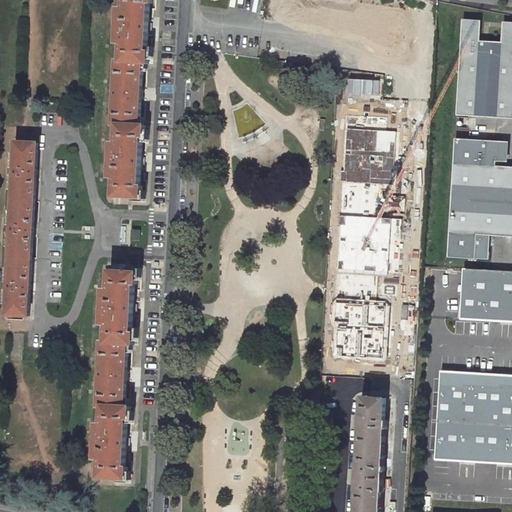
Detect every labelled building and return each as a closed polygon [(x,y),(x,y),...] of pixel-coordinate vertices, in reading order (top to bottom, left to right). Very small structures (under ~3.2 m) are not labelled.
[(117,89),(116,99),(118,99),(116,125),(121,126),(119,143),(115,143),(114,155),(118,155),(117,166),(113,166),(113,178),(118,178),(116,197),(144,198),(145,187),(141,186),(142,167),(144,167),(144,158),(143,158),(144,138),(147,139),(148,126),(142,126),(146,64),(151,64),(152,53),(149,53),(150,33),(152,33),(153,24),(151,24),(152,5),(155,5),(154,0),(127,0),(127,10),(122,10),(121,21),(125,21),(124,33),(121,33),(120,44),(125,45),(124,61),(120,61),(119,89),(117,89)] [(511,118),(511,31),(503,31),(502,42),(481,41),(482,29),(463,28),(457,115),(511,118)] [(417,397),(439,42),(434,42),(412,396),(417,397)] [(511,166),(497,166),(497,162),(500,162),(501,141),(456,139),(449,257),(476,259),(478,235),(511,236),(511,166)] [(10,313),(32,315),(41,143),(19,142),(18,152),(13,152),(13,167),(18,168),(17,174),(13,174),(11,189),(16,189),(15,210),(11,209),(10,223),(15,224),(14,231),(10,230),(9,245),(13,246),(12,266),(8,265),(7,280),(11,280),(11,287),(7,287),(6,301),(11,301),(10,313)] [(143,242),(144,232),(135,231),(135,242),(143,242)] [(511,271),(465,269),(463,319),(511,321),(511,271)] [(141,274),(113,272),(112,291),(108,291),(108,303),(110,303),(110,315),(107,315),(107,326),(111,326),(110,343),(106,343),(105,370),(103,370),(103,382),(104,382),(103,406),(107,406),(106,424),(102,424),(102,437),(105,437),(104,448),(101,447),(100,459),(105,460),(103,478),(131,480),(132,467),(128,467),(129,448),(131,448),(131,439),(130,439),(130,420),(134,420),(135,408),(130,407),(132,346),(137,346),(138,334),(135,334),(136,314),(138,315),(139,305),(136,305),(138,285),(141,285),(141,274)] [(436,460),(511,463),(511,376),(441,372),(436,460)] [(381,511),(389,399),(365,397),(365,407),(362,408),(360,440),(363,441),(361,461),(358,462),(356,492),(359,493),(358,511),(381,511)]
